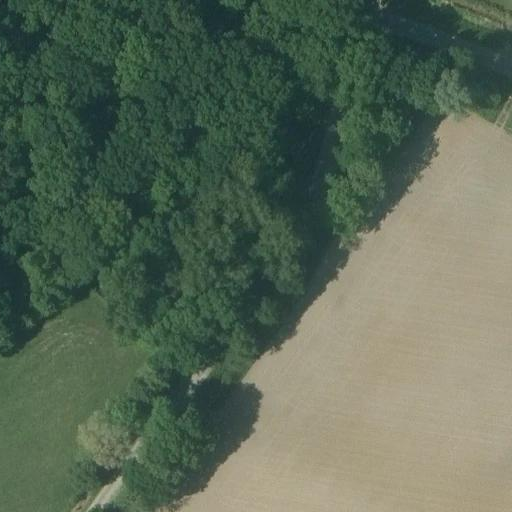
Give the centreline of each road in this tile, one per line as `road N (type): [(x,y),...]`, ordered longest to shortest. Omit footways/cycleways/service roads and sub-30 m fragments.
road 1 (unclassified): [(97,511),(316,205),(360,9)]
road 2 (unclassified): [(511,69),(360,9)]
